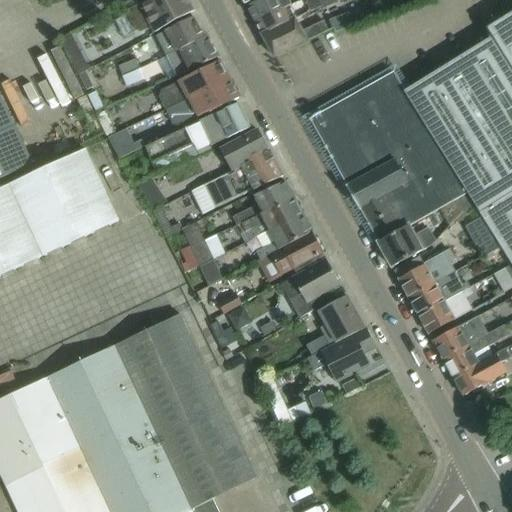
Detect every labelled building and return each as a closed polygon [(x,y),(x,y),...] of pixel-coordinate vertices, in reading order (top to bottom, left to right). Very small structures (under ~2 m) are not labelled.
[(187,0),(137,0),(140,4),(128,10),(127,15),(131,23),(135,31),(140,33),(150,28),(153,33),(194,12),(187,0)] [(255,22),(289,6),(291,5),(288,0),(266,0),(261,3),(259,0),(255,0),(246,5),(255,22)] [(304,0),(309,12),(320,8),(317,0),(304,0)] [(317,0),(320,8),(321,7),(321,9),(336,4),(334,0),(317,0)] [(262,35),(295,20),(294,18),(295,18),(289,6),(255,22),(262,35)] [(511,12),(486,28),(492,37),(404,91),(393,73),(309,120),(346,187),(378,243),(408,227),(408,229),(452,205),(466,197),(472,205),(471,207),(476,216),(478,215),(511,267),(511,12)] [(351,27),(346,14),(330,20),(334,33),(351,27)] [(175,27),(156,38),(167,57),(167,56),(176,51),(204,38),(193,17),(175,27)] [(295,20),(262,35),(272,54),(288,45),(290,48),(305,41),(327,30),(322,20),(301,31),(295,20)] [(207,36),(204,38),(176,51),(167,56),(178,76),(218,57),(207,36)] [(83,57),(72,63),(78,75),(85,72),(89,70),(83,57)] [(122,77),(139,70),(135,60),(119,68),(122,77)] [(183,104),(230,79),(220,61),(160,91),(159,97),(166,111),(183,104)] [(54,157),(67,151),(26,63),(13,69),(54,157)] [(38,91),(54,83),(46,65),(29,73),(38,91)] [(126,87),(136,82),(143,79),(139,70),(122,77),(126,87)] [(183,104),(166,111),(172,124),(176,126),(209,111),(211,113),(240,98),(230,79),(183,104)] [(104,108),(96,92),(88,96),(95,112),(104,108)] [(0,159),(23,148),(0,99),(0,159)] [(110,106),(118,127),(127,124),(119,102),(110,106)] [(192,125),(144,146),(156,174),(174,168),(213,151),(211,147),(213,146),(231,137),(249,128),(238,104),(192,125)] [(115,133),(104,112),(96,116),(107,137),(115,133)] [(126,129),(109,137),(120,158),(143,147),(141,140),(133,144),(126,129)] [(244,162),(268,150),(257,130),(240,140),(221,149),(232,172),(246,164),(244,162)] [(0,277),(120,221),(86,149),(0,189),(0,277)] [(282,177),(276,164),(268,150),(244,162),(246,164),(232,172),(204,186),(215,209),(282,177)] [(241,225),(294,199),(285,182),(254,199),(258,205),(232,219),(237,227),(241,225)] [(462,215),(471,207),(472,205),(466,197),(452,205),(462,215)] [(269,232),(303,215),(294,199),(241,225),(246,234),(264,224),(269,232)] [(271,256),(313,233),(303,215),(269,232),(274,242),(256,252),(261,261),(271,256)] [(190,248),(204,242),(195,223),(181,230),(190,248)] [(413,237),(408,229),(408,227),(378,243),(392,268),(409,258),(434,244),(436,241),(428,228),(413,237)] [(313,233),(271,256),(281,275),(324,253),(313,233)] [(489,236),(480,241),(475,245),(482,257),(497,247),(489,236)] [(199,267),(213,261),(204,242),(190,248),(199,267)] [(496,250),(488,255),(495,266),(503,261),(496,250)] [(409,299),(455,273),(449,263),(454,260),(449,251),(424,265),(419,257),(394,271),(409,299)] [(281,285),(290,299),(289,299),(300,318),(321,307),(316,298),(340,285),(326,260),(293,279),(281,285)] [(213,261),(199,267),(207,286),(221,279),(213,261)] [(511,287),(511,279),(506,269),(494,275),(504,292),(511,287)] [(418,316),(462,292),(469,288),(467,283),(462,286),(455,273),(409,299),(418,316)] [(462,292),(418,316),(428,334),(472,310),(462,292)] [(224,315),(241,305),(235,294),(218,303),(224,315)] [(365,329),(358,317),(346,296),(329,305),(318,312),(330,333),(324,336),(330,347),(365,329)] [(259,331),(270,325),(264,313),(253,318),(259,331)] [(190,510),(213,499),(256,479),(179,315),(113,346),(190,510)] [(230,315),(223,320),(234,335),(241,331),(230,315)] [(442,360),(488,334),(478,317),(450,332),(432,342),(442,360)] [(217,321),(209,325),(215,336),(223,332),(217,321)] [(453,378),(479,364),(474,355),(508,336),(503,326),(488,334),(442,360),(453,378)] [(376,348),(372,341),(366,328),(365,329),(330,347),(310,358),(316,370),(327,364),(337,382),(370,366),(364,354),(376,348)] [(190,511),(190,510),(112,347),(48,377),(0,399),(0,476),(16,511),(221,511),(216,500),(190,511)] [(505,349),(479,364),(453,378),(463,396),(505,373),(499,364),(510,358),(505,349)] [(288,372),(278,376),(288,400),(298,395),(288,372)] [(281,425),(296,418),(293,410),(286,413),(283,405),(274,409),(281,425)] [(11,511),(0,488),(0,511),(11,511)]
